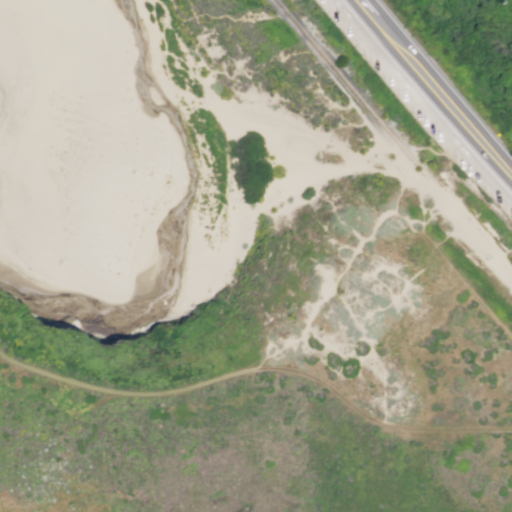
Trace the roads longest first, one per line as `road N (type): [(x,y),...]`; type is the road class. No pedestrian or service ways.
road 1 (track): [(0,349),(12,361),(110,396),(158,397),(257,368),(290,368),(385,426),(511,429)]
road 2 (trunk): [(511,176),(391,41)]
